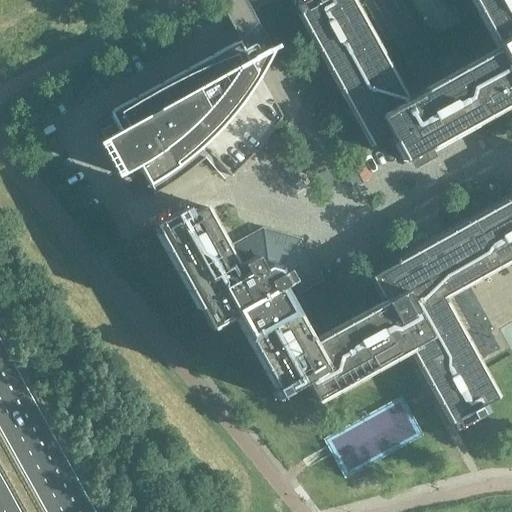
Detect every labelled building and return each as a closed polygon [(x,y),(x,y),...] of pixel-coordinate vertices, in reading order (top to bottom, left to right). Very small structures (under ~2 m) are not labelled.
[(393,137),(407,162),(411,170),(511,113),(511,0),(472,0),(500,49),(408,100),(352,0),(309,0),(297,7),(374,147),(393,137)] [(403,0),(375,0),(393,29),(405,21),(401,16),(410,11),(403,0)] [(152,45),(160,59),(180,48),(173,34),(152,45)] [(283,117),(260,75),(264,67),(265,64),(268,59),(273,50),(278,48),(276,45),(259,54),(248,60),(237,41),(108,113),(118,132),(105,139),(124,174),(137,166),(153,195),(168,186),(179,179),(191,170),(200,163),(210,154),(231,177),(246,162),(260,147),(274,130),(283,117)] [(306,381),(317,401),(412,348),(457,429),(490,411),(486,405),(500,398),(486,374),(444,298),(511,260),(511,200),(399,263),(394,253),(385,258),(390,267),(372,277),(386,302),(313,343),(282,288),(294,281),(299,289),(313,281),(302,260),(304,259),(297,247),(264,237),(258,241),(257,239),(250,243),(249,241),(237,247),(245,262),(238,266),(204,206),(192,212),(188,206),(154,225),(212,328),(236,315),(276,387),(271,390),(275,399),(294,388),(306,381)] [(365,417),(323,439),(327,447),(328,448),(329,451),(331,454),(332,455),(345,479),(423,435),(410,412),(409,411),(407,408),(406,404),(405,404),(401,397),(365,417)]
